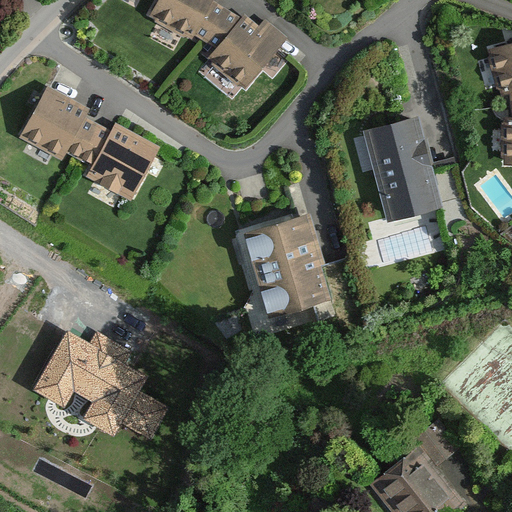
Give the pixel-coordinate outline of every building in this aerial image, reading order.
[(211,0),(150,0),(146,8),(192,35),(211,0)] [(285,41),(248,8),(205,54),(241,88),(285,41)] [(511,37),(485,45),(500,93),(511,89),(511,37)] [(92,105),(53,76),(12,132),(51,161),(92,105)] [(420,107),(362,124),(388,216),(446,200),(420,107)] [(511,112),(502,113),(503,160),(511,159),(511,112)] [(163,144),(115,118),(84,174),(132,201),(163,144)] [(312,205),(243,226),(271,317),(340,296),(312,205)] [(146,378),(67,332),(34,389),(113,435),(146,378)] [(413,442),(368,478),(395,511),(453,511),(468,501),(438,463),(465,441),(441,411),(409,436),(413,442)]
